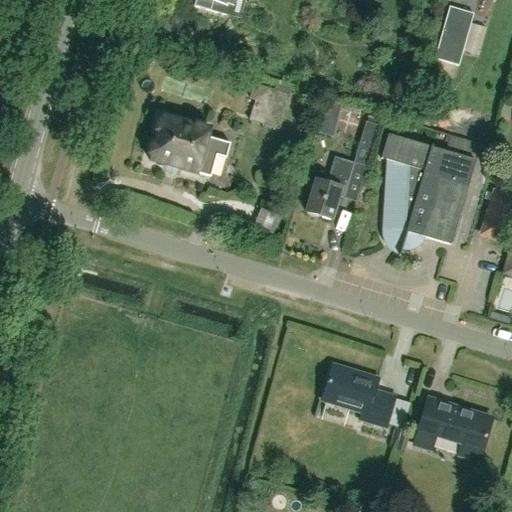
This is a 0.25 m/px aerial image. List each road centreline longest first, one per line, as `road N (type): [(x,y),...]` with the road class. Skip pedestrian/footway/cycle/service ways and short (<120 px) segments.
road 1 (residential): [(14,205),(511,350)]
road 2 (secondary): [(14,205),(67,0)]
